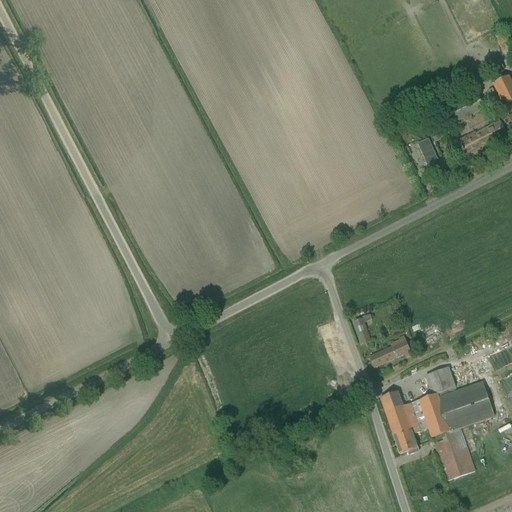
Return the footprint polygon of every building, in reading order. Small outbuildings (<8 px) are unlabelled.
[(511,81),(509,76),(493,84),(504,106),(511,102),(511,81)] [(482,110),(475,96),(451,108),(458,122),(482,110)] [(507,136),(500,121),(492,124),(493,125),(476,134),(476,133),(459,142),(462,149),(461,149),(465,157),(507,136)] [(433,135),(436,142),(450,135),(447,128),(433,135)] [(418,144),(427,166),(439,162),(429,139),(418,144)] [(361,346),(371,342),(364,322),(372,320),(371,317),(353,323),(361,346)] [(374,369),(408,354),(413,352),(405,335),(399,337),(399,339),(391,343),(393,348),(370,358),(374,369)] [(448,368),(424,376),(430,395),(454,387),(448,368)] [(482,383),(440,397),(452,432),(494,418),(482,383)] [(431,440),(450,433),(437,395),(406,406),(401,390),(381,397),(400,454),(419,447),(415,434),(427,430),(431,440)] [(462,436),(433,446),(446,483),(475,473),(462,436)]
